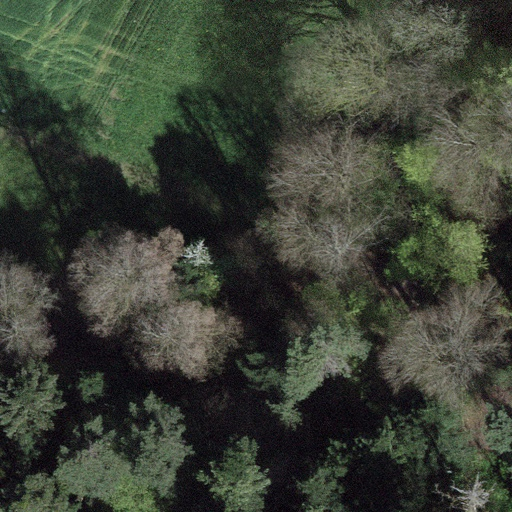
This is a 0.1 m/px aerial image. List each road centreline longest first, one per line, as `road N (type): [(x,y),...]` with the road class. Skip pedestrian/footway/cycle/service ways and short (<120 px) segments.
road 1 (track): [(0,133),(309,232),(511,334)]
road 2 (track): [(391,511),(511,382)]
